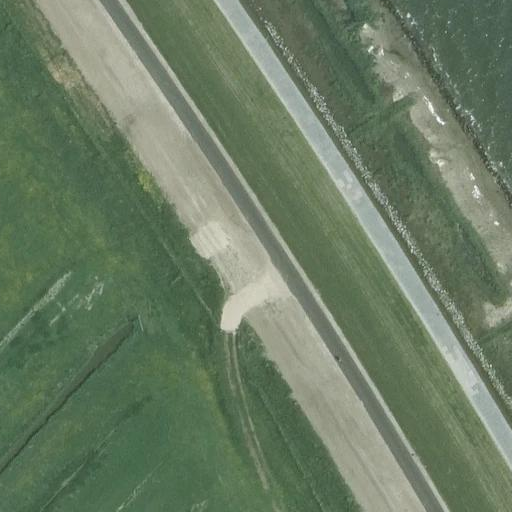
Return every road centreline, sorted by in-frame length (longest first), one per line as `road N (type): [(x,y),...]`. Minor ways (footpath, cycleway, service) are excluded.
road 1 (tertiary): [(383,511),(214,239),(92,0)]
road 2 (track): [(284,511),(245,434),(229,350),(239,277)]
road 3 (track): [(115,257),(0,101)]
